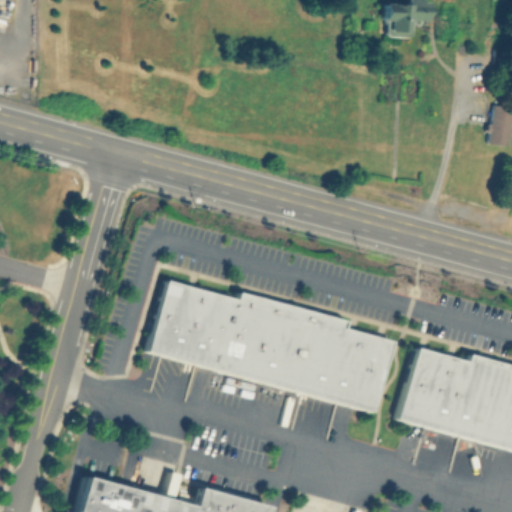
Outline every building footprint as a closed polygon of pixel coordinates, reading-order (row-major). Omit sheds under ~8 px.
[(419,0),(428,1),(426,23),(411,21),(408,41),(383,39),(387,5),(409,7),(409,0),(419,0)] [(475,17),(472,36),(457,33),(456,40),(448,38),(449,36),(441,35),(443,21),(447,22),(448,12),(475,17)] [(511,106),(511,115),(508,147),(488,145),(492,105),(511,106)] [(138,348),(363,409),(382,338),(332,325),(334,317),(227,288),(225,298),(156,279),(138,348)] [(405,346),(387,416),(511,450),(511,366),(456,351),(453,358),(405,346)] [(69,511),(81,473),(188,502),(192,487),(257,505),(255,511),(69,511)]
